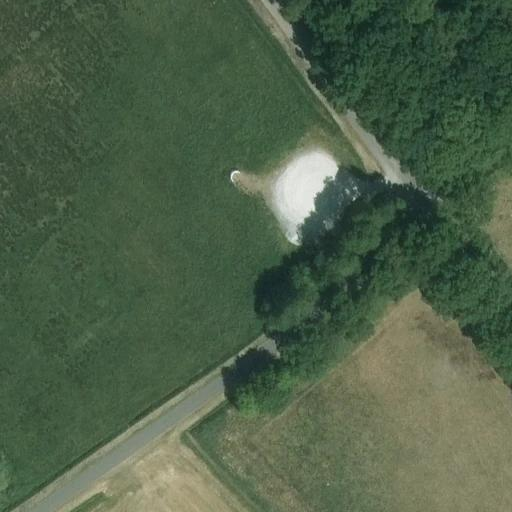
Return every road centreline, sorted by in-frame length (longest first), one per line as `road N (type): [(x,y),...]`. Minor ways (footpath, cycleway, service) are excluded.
road 1 (unclassified): [(36,511),(283,338),(427,201)]
road 2 (unclassified): [(427,201),(408,187),(269,0)]
road 3 (unclassified): [(511,314),(427,201)]
